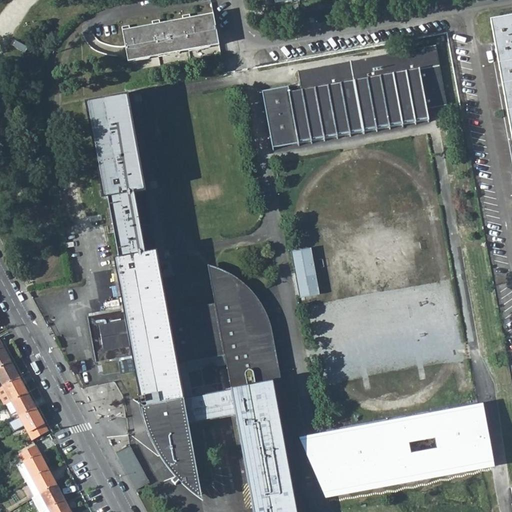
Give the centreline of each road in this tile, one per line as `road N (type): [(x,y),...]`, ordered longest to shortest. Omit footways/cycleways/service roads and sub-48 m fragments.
road 1 (residential): [(236,0),(246,44),(501,0)]
road 2 (residential): [(0,281),(125,511)]
